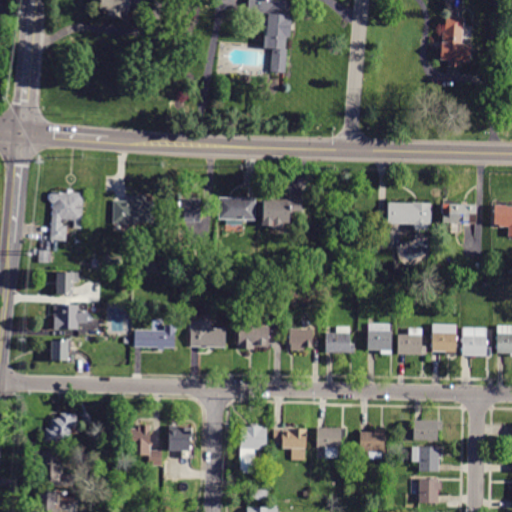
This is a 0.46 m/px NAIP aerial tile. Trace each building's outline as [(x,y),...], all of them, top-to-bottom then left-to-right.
[(140,0),(140,8),(129,7),(128,12),(121,11),(120,16),(107,15),(108,10),(100,10),(101,0),(140,0)] [(276,0),(291,1),(289,17),(291,17),(290,37),(286,37),(285,49),(287,49),(285,73),(270,71),(272,48),(263,47),(264,36),(266,36),(268,14),(248,13),(249,0),(276,0)] [(463,18),(465,18),(462,44),(471,45),(469,63),(461,62),(461,68),(448,66),(448,61),(441,60),(447,16),(463,18)] [(51,230),(53,203),(50,202),(50,192),(67,193),(68,190),(73,190),(73,193),(84,193),(81,229),(73,228),(74,221),(62,220),(61,226),(67,226),(66,242),(50,240),(51,230)] [(128,197),(145,197),(145,202),(153,202),(153,222),(130,222),(130,224),(114,223),(114,201),(127,201),(127,197),(128,197)] [(200,221),(200,222),(177,222),(178,198),(200,199),(200,221)] [(254,198),(256,198),(255,220),(242,220),(242,225),(226,225),(226,219),(219,219),(219,198),(254,198)] [(301,200),(301,216),(289,216),(289,223),(283,223),(283,229),(271,228),(271,226),(262,226),(263,201),(271,201),(271,198),(301,200)] [(403,224),(388,224),(388,203),(431,204),(430,224),(427,224),(427,229),(414,229),(414,225),(403,224)] [(462,223),(442,223),(443,204),(476,205),(476,224),(462,223)] [(511,236),(508,236),(509,228),(498,227),(499,225),(494,225),(495,205),(507,206),(507,207),(511,207),(511,236)] [(50,263),(39,263),(39,251),(50,251),(50,263)] [(78,282),(73,283),(72,295),(57,294),(57,273),(78,273),(78,282)] [(124,314),(124,305),(131,304),(132,314),(124,314)] [(87,322),(87,324),(78,324),(78,330),(54,329),(55,305),(78,305),(78,310),(87,310),(87,322)] [(267,347),(254,347),(254,350),(237,349),(238,326),(244,326),(244,318),(255,318),(255,327),(268,327),(267,347)] [(210,328),(226,329),(225,347),(190,347),(191,321),(210,322),(210,328)] [(368,351),(369,324),(391,325),(391,331),(393,331),(392,355),(381,354),(381,352),(368,351)] [(456,352),(432,352),(433,324),(457,324),(456,352)] [(174,348),(134,347),(135,331),(164,331),(164,325),(174,325),(174,348)] [(497,353),(498,326),(511,326),(511,357),(509,357),(509,353),(497,353)] [(326,352),(326,334),(337,334),(337,327),(350,327),(350,344),(354,344),(354,352),(326,352)] [(398,354),(398,335),(408,335),(408,328),(422,329),(422,346),(427,346),(427,355),(398,354)] [(463,328),(486,328),(486,348),(490,348),(490,356),(462,356),(463,328)] [(312,347),(303,347),(303,350),(290,350),(289,330),(312,330),(312,347)] [(69,359),(68,360),(52,360),(52,341),(70,341),(70,352),(69,352),(69,359)] [(71,414),(71,419),(76,419),(76,427),(71,427),(71,441),(45,441),(45,428),(51,428),(51,418),(60,418),(60,413),(71,414)] [(438,441),(413,441),(414,421),(442,421),(442,430),(438,430),(438,441)] [(161,451),(161,466),(148,466),(148,455),(130,455),(130,439),(124,439),(125,428),(134,428),(134,425),(150,425),(150,450),(161,451)] [(189,451),(168,450),(169,427),(190,427),(189,451)] [(241,428),(266,428),(266,450),(254,449),(254,473),(240,472),(241,428)] [(281,429),(282,429),(282,430),(290,430),(290,429),(306,430),(305,460),(291,460),(292,448),(281,448),(281,445),(273,444),(273,428),(281,429)] [(341,429),(341,448),(338,448),(338,458),(325,458),(325,448),(317,447),(317,428),(341,429)] [(374,433),(374,430),(384,430),(384,453),(382,453),(382,460),(368,460),(368,452),(359,452),(360,433),(374,433)] [(439,471),(419,471),(420,463),(412,462),(412,447),(442,448),(442,458),(440,458),(439,471)] [(62,474),(59,474),(59,481),(41,481),(42,450),(59,451),(59,463),(62,463),(62,474)] [(260,481),(257,479),(256,476),(258,473),(262,472),(265,474),(265,478),(264,481),(260,481)] [(419,480),(438,480),(438,483),(442,483),(442,491),(438,491),(438,504),(419,504),(419,480)] [(252,491),(252,487),(268,488),(267,500),(252,499),(252,491)] [(60,511),(38,511),(38,492),(56,493),(56,503),(60,503),(60,511)] [(333,505),(332,495),(339,495),(340,504),(333,505)]
